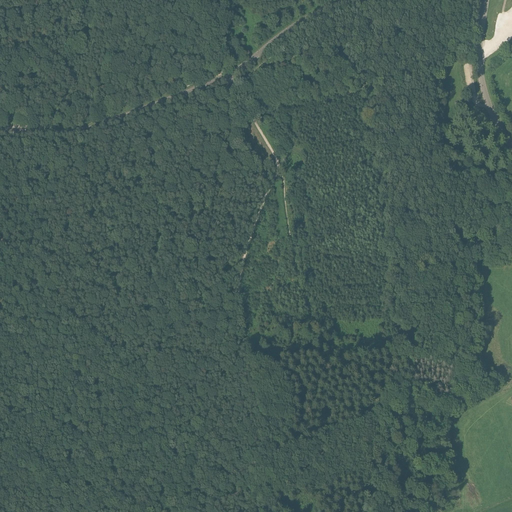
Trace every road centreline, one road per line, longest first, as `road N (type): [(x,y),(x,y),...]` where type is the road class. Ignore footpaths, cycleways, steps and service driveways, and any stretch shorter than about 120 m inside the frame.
road 1 (tertiary): [(0,130),(97,126),(227,76),(302,20),(348,0)]
road 2 (track): [(250,487),(246,457),(257,390),(239,279),(278,164)]
road 3 (unknown): [(227,76),(302,152),(290,201),(303,295)]
road 4 (unknown): [(227,76),(75,126),(32,127),(0,113)]
road 5 (track): [(21,131),(73,92),(87,0)]
road 6 (tertiary): [(484,0),(482,86),(511,146)]
road 7 (track): [(88,511),(0,426)]
